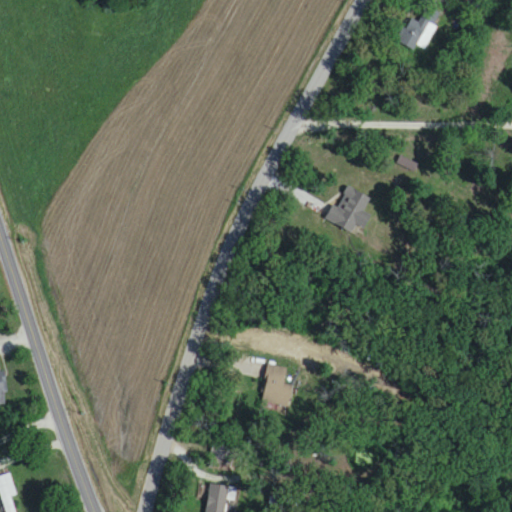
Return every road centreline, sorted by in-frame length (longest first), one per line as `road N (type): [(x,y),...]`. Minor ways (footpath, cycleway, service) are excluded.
road 1 (residential): [(144,511),(213,280),(365,0)]
road 2 (tertiary): [(95,511),(0,232)]
